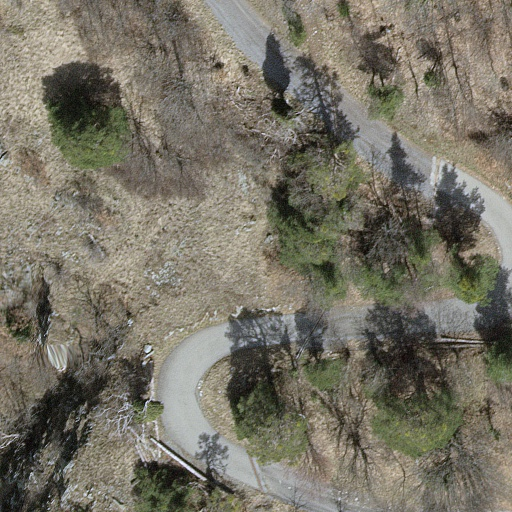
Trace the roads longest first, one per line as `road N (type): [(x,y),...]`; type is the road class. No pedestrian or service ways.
road 1 (track): [(511,295),(444,326),(222,339),(174,366),(183,409),(214,452),(325,511)]
road 2 (track): [(338,100),(348,117),(500,217),(511,268)]
road 3 (track): [(229,0),(338,100)]
